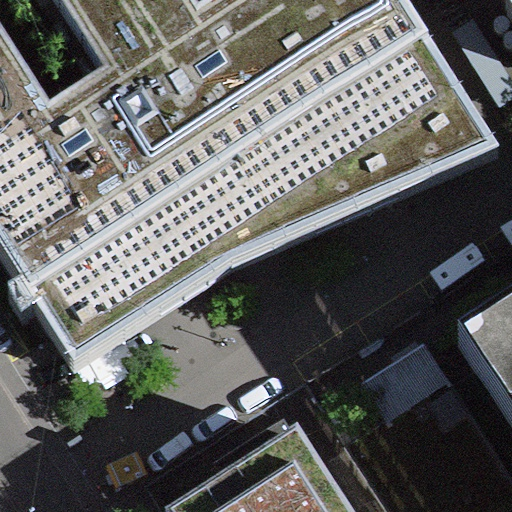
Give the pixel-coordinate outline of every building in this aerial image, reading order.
[(0,0),(0,260),(74,376),(128,342),(187,305),(237,273),(501,162),(396,0),(0,0)] [(511,85),(475,22),(454,34),(500,113),(511,105),(511,85)] [(511,340),(480,361),(483,366),(485,365),(485,366),(499,388),(498,389),(499,391),(501,390),(511,407),(511,340)] [(511,511),(511,483),(453,390),(349,457),(384,511),(511,511)] [(339,511),(312,470),(296,446),(299,444),(297,441),(227,486),(228,487),(214,495),(214,494),(185,511),(339,511)]
